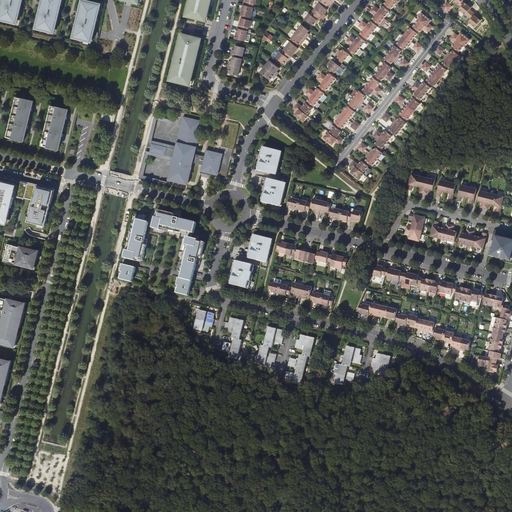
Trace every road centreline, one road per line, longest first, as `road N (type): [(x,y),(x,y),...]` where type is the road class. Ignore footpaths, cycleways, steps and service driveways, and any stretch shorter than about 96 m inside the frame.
road 1 (residential): [(0,482),(75,173)]
road 2 (residential): [(422,0),(449,21),(337,163),(272,109)]
road 3 (residential): [(511,229),(408,205),(385,248)]
road 4 (residential): [(224,229),(211,283),(218,298),(295,315)]
road 5 (residential): [(373,334),(444,361),(506,401)]
road 6 (residential): [(273,107),(211,80),(227,0)]
road 7 (residential): [(247,214),(385,248)]
road 8 (residential): [(211,206),(75,173)]
road 9 (residential): [(273,107),(358,0)]
road 10 (residential): [(385,248),(511,280)]
